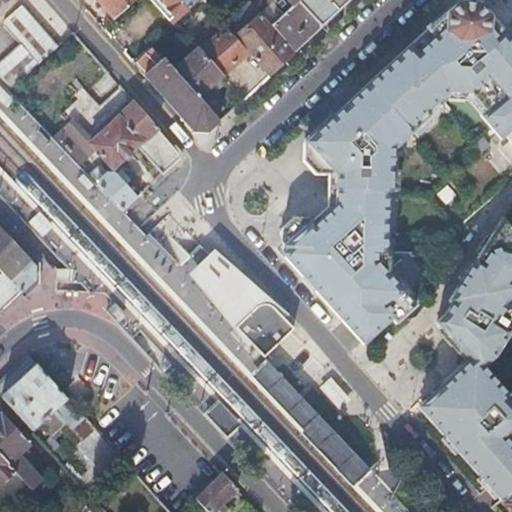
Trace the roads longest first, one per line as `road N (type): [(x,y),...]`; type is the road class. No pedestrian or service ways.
road 1 (residential): [(213,170),(211,200),(222,227),(467,511)]
road 2 (residential): [(41,322),(64,317),(104,329),(280,511)]
road 3 (residential): [(400,0),(213,170)]
road 4 (residential): [(55,0),(213,170)]
